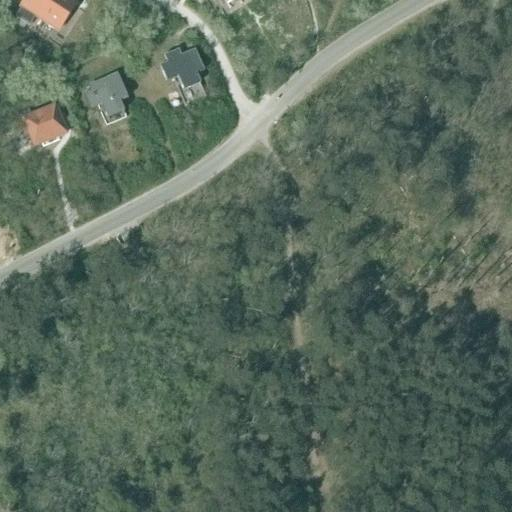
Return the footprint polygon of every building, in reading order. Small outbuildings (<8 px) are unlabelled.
[(22,10),(17,18),(29,25),(34,18),(44,24),(47,19),(60,28),(75,6),(65,0),(24,0),(19,8),(22,10)] [(166,66),(159,69),(165,84),(176,79),(182,92),(198,85),(194,76),(202,73),(194,54),(180,60),(176,53),(163,58),(166,66)] [(90,94),(83,97),(89,111),(100,106),(106,120),(122,113),(118,104),(126,100),(117,82),(115,76),(88,88),(90,94)] [(33,149),(65,136),(53,109),(21,122),(33,149)] [(22,121),(31,118),(29,111),(20,115),(22,121)]
